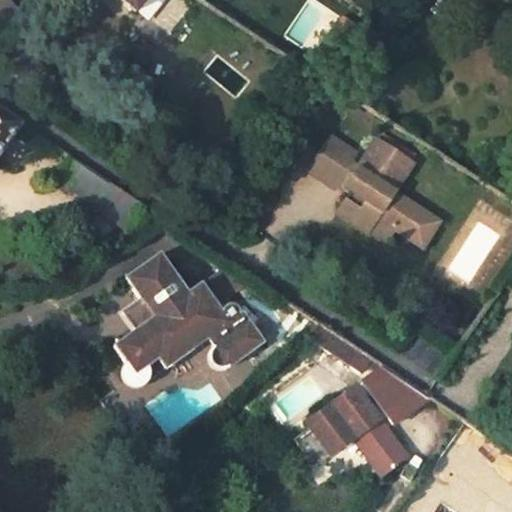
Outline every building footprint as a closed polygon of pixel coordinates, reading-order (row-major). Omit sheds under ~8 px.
[(148,0),(118,0),(137,15),(148,0)] [(0,153),(21,123),(0,109),(0,153)] [(358,153),(333,137),(323,152),(347,168),(358,153)] [(395,196),(415,167),(411,165),(398,156),(378,143),(367,159),(353,180),(366,189),(360,198),(353,194),(341,213),(371,233),(378,222),(394,233),(410,244),(427,218),(395,196)] [(398,156),(411,165),(414,159),(402,151),(398,156)] [(310,171),(335,188),(338,184),(353,194),(360,198),(366,189),(353,180),(367,159),(358,153),(347,168),(323,152),(310,171)] [(68,190),(94,208),(92,211),(127,235),(147,208),(84,166),(68,190)] [(422,252),(439,226),(427,218),(410,244),(422,252)] [(394,233),(378,222),(371,233),(387,243),(394,233)] [(223,316),(198,285),(185,294),(155,255),(122,281),(139,304),(143,309),(139,331),(135,335),(114,350),(136,379),(158,362),(189,339),(191,330),(201,331),(207,341),(215,352),(212,354),(211,357),(211,364),(214,369),(220,373),(225,373),(230,371),(263,347),(240,317),(237,321),(237,318),(236,315),(234,312),(231,311),(226,312),(223,316)] [(139,331),(143,309),(139,304),(122,316),(135,335),(139,331)] [(189,339),(158,362),(165,373),(207,341),(201,331),(191,330),(189,339)] [(321,349),(366,379),(376,363),(332,333),(321,349)] [(368,385),(399,429),(410,421),(435,402),(388,370),(368,385)] [(318,473),(358,444),(377,469),(386,480),(410,462),(359,392),(311,427),(315,432),(297,445),(318,473)] [(460,427),(453,441),(478,454),(486,440),(460,427)] [(434,475),(461,494),(482,464),(454,445),(434,475)] [(470,511),(443,493),(429,511),(470,511)]
